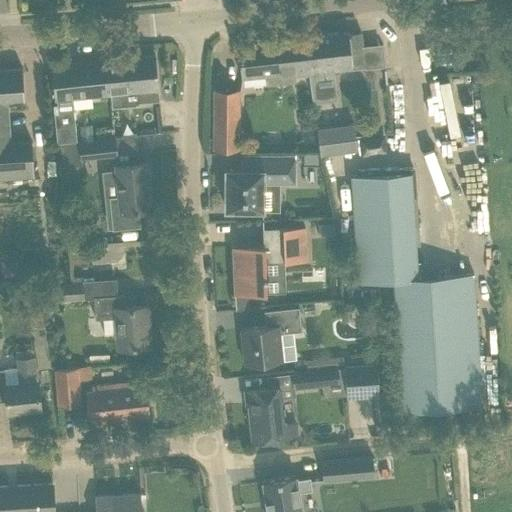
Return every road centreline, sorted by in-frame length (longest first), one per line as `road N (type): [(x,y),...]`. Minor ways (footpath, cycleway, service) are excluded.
road 1 (residential): [(209,447),(193,259),(194,21)]
road 2 (track): [(209,447),(235,460),(511,431)]
road 3 (unknown): [(385,0),(417,234)]
road 4 (residential): [(209,447),(0,459)]
road 5 (tertiary): [(194,21),(0,35)]
road 6 (tertiary): [(194,21),(383,0)]
